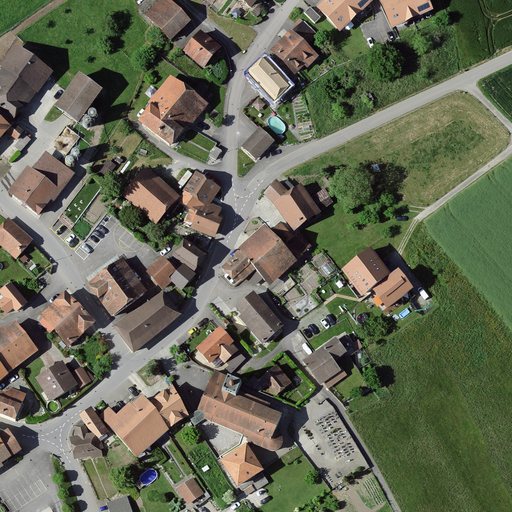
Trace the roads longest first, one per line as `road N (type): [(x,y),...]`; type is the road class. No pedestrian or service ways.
road 1 (tertiary): [(232,222),(276,168),(511,57)]
road 2 (residential): [(294,0),(242,72),(233,109),(232,222)]
road 3 (track): [(511,149),(389,242),(418,288)]
road 4 (tertiary): [(132,368),(185,324),(232,222)]
